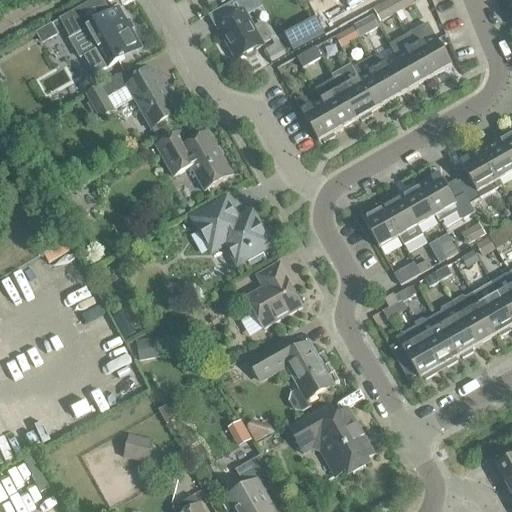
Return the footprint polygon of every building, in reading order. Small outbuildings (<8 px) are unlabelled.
[(124,59),(122,56),(140,46),(119,10),(108,15),(99,0),(95,0),(60,20),(71,38),(84,30),(96,50),(88,54),(99,74),(124,59)] [(257,6),(253,0),(239,0),(226,8),(232,19),(218,27),(237,62),(262,48),(261,46),(270,41),(271,38),(264,26),(261,25),(252,30),(243,13),(257,6)] [(396,14),(411,5),(407,0),(395,0),(390,3),(396,14)] [(381,22),(396,14),(390,3),(375,12),(381,22)] [(371,17),(353,27),(360,39),(378,29),(371,17)] [(42,43),(56,36),(50,25),(36,33),(42,43)] [(341,48),(359,38),(352,26),(334,36),(341,48)] [(408,37),(409,38),(432,79),(452,67),(428,26),(408,37)] [(413,89),(432,79),(409,38),(408,37),(390,47),(396,59),(413,89)] [(339,48),(333,38),(321,45),(327,55),(339,48)] [(297,59),(303,70),(322,59),(316,49),(297,59)] [(378,56),(371,59),(395,100),(413,89),(396,59),(386,65),(381,57),(378,56)] [(353,70),(376,111),(395,100),(371,59),(353,70)] [(340,77),(334,81),(357,121),(360,120),(362,123),(371,118),(370,114),(376,111),(353,70),(351,66),(340,72),(340,77)] [(127,88),(151,130),(179,115),(154,72),(133,84),(127,72),(87,95),(101,120),(113,112),(107,100),(127,88)] [(315,91),(321,102),(338,132),(357,121),(334,81),(328,84),(315,91)] [(302,98),(295,103),(318,143),(322,141),(324,145),(334,139),(332,135),(338,132),(321,102),(311,108),(306,99),(302,98)] [(232,177),(208,134),(187,146),(181,134),(156,148),(174,178),(191,169),(205,193),(232,177)] [(511,134),(499,142),(511,165),(511,134)] [(496,183),(498,182),(511,174),(511,165),(499,142),(479,153),(496,183)] [(501,188),(498,182),(496,183),(479,153),(460,164),(468,178),(457,184),(470,206),(501,188)] [(419,187),(437,217),(436,218),(439,224),(470,206),(457,184),(447,190),(439,176),(419,187)] [(418,228),(436,218),(437,217),(419,187),(401,198),(418,228)] [(401,198),(382,208),(399,239),(404,247),(423,236),(418,228),(401,198)] [(212,254),(225,246),(237,267),(247,262),(250,266),(265,258),(262,253),(272,247),(252,213),(247,216),(248,218),(243,221),(242,219),(238,221),(227,200),(192,219),(212,254)] [(399,239),(382,208),(380,205),(368,211),(370,215),(362,220),(379,250),(399,239)] [(489,238),(498,252),(511,244),(503,230),(489,238)] [(447,261),(458,255),(454,247),(442,253),(447,261)] [(420,276),(432,270),(428,262),(416,269),(420,276)] [(264,331),(302,309),(290,289),(294,287),(281,264),(256,278),(263,290),(246,300),(264,331)] [(401,287),(420,276),(416,269),(414,265),(394,276),(401,287)] [(440,283),(452,277),(447,268),(435,275),(440,283)] [(429,290),(440,283),(435,275),(424,281),(429,290)] [(504,278),(491,286),(511,321),(511,278),(510,275),(504,278)] [(511,327),(511,321),(491,286),(472,296),(495,337),(499,335),(501,339),(511,332),(510,329),(511,327)] [(398,296),(394,298),(398,305),(401,303),(402,305),(413,299),(408,290),(403,293),(398,296)] [(393,296),(384,301),(389,309),(395,306),(398,305),(394,298),(393,296)] [(462,299),(452,304),(477,348),(495,337),(472,296),(466,300),(462,299)] [(434,317),(458,358),(460,357),(462,360),(473,354),(471,351),(477,348),(452,304),(442,310),(440,314),(434,317)] [(416,328),(439,369),(444,366),(446,370),(458,363),(456,360),(458,358),(434,317),(426,321),(422,321),(415,325),(416,328)] [(434,372),(439,369),(416,328),(396,340),(407,358),(398,363),(408,381),(417,376),(419,380),(423,378),(425,382),(436,375),(434,372)] [(150,351),(148,340),(138,342),(142,360),(160,357),(158,349),(150,351)] [(306,403),(334,387),(309,344),(288,356),(281,344),(248,362),(258,381),(285,365),(299,390),(291,395),(289,403),(293,411),(302,413),(310,409),(306,403)] [(363,463),(373,457),(348,412),(327,424),(321,413),(290,431),(301,452),(312,446),(323,449),(339,477),(350,470),(353,476),(366,468),(363,463)] [(237,447),(252,440),(243,421),(228,429),(237,447)] [(152,471),(157,451),(134,446),(129,465),(152,471)] [(260,457),(235,471),(245,489),(227,499),(234,511),(273,511),(270,504),(267,506),(259,491),(275,482),(260,457)] [(503,480),(507,488),(511,485),(511,459),(493,470),(499,482),(503,480)] [(202,511),(194,497),(172,509),(173,511),(202,511)]
